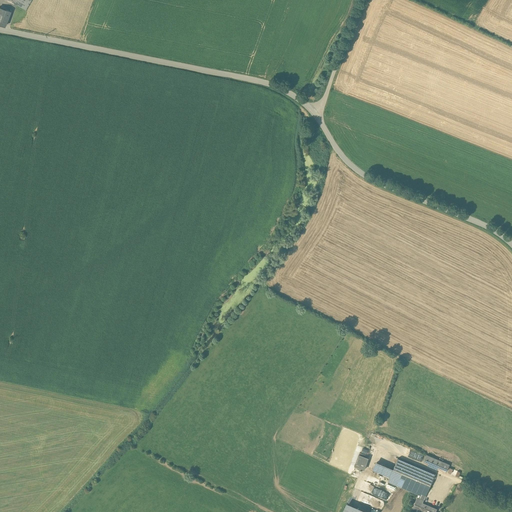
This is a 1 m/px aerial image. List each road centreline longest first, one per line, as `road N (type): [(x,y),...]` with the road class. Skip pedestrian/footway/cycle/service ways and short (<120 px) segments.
road 1 (tertiary): [(315,112),(254,79),(0,29)]
road 2 (tertiary): [(511,244),(354,168),(315,112)]
road 3 (unclassified): [(363,0),(315,112)]
